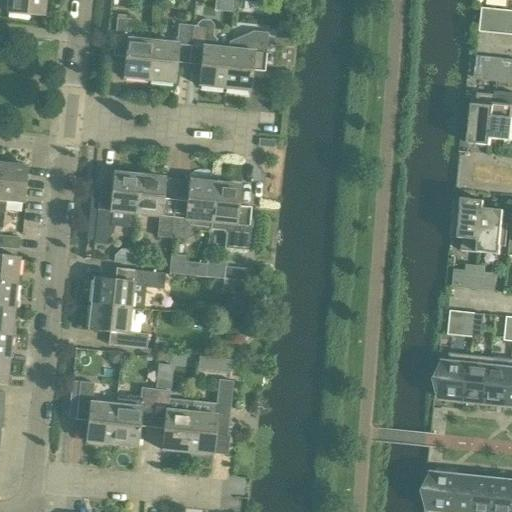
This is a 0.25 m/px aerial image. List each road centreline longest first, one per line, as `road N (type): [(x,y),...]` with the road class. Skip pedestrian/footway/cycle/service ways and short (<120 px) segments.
road 1 (residential): [(33,480),(70,116)]
road 2 (residential): [(259,137),(70,116)]
road 3 (unclassified): [(205,498),(33,480)]
